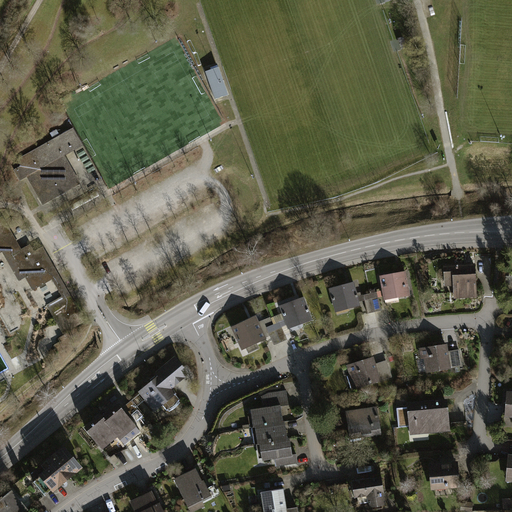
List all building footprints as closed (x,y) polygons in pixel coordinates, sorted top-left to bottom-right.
[(220,67),(206,72),(215,100),(229,96),(220,67)] [(230,133),(221,136),(228,152),(237,148),(230,133)] [(71,150),(63,136),(18,160),(22,166),(16,170),(20,178),(27,174),(64,154),(71,150)] [(220,138),(211,142),(219,156),(227,152),(220,138)] [(31,181),(68,161),(64,154),(27,174),(31,181)] [(80,183),(68,161),(31,181),(43,204),(80,183)] [(0,243),(14,235),(4,217),(0,219),(0,243)] [(23,251),(14,235),(0,243),(0,252),(3,251),(19,280),(24,277),(13,257),(23,251)] [(26,276),(33,289),(53,278),(45,264),(50,261),(43,250),(35,254),(30,247),(23,251),(13,257),(24,277),(26,276)] [(71,299),(50,261),(45,264),(53,278),(64,297),(67,301),(71,299)] [(477,300),(475,267),(443,269),(445,290),(453,289),(454,302),(477,300)] [(411,298),(407,274),(381,279),(383,293),(385,300),(385,303),(387,302),(387,305),(400,303),(400,300),(411,298)] [(358,299),(353,284),(328,292),(337,317),(362,309),(360,305),(358,299)] [(383,293),(371,296),(375,314),(382,312),(380,301),(385,300),(383,293)] [(365,304),(368,315),(375,314),(371,296),(358,299),(360,305),(365,304)] [(64,297),(49,306),(58,322),(64,318),(71,329),(85,321),(71,299),(67,301),(64,297)] [(313,323),(305,301),(280,310),(282,316),(288,332),(313,323)] [(282,316),(270,321),(281,345),(288,343),(284,334),(288,332),(282,316)] [(258,326),(256,321),(233,332),(244,356),(257,350),(255,346),(265,341),(258,326)] [(258,326),(265,341),(270,339),(274,348),(281,345),(270,321),(258,326)] [(448,354),(446,347),(417,353),(422,375),(464,367),(460,351),(448,354)] [(376,365),(374,360),(346,369),(353,391),(381,382),(376,365)] [(184,370),(176,361),(138,391),(160,419),(182,401),(172,389),(184,380),(179,374),(184,370)] [(388,361),(376,365),(381,382),(393,378),(388,361)] [(254,428),(284,423),(282,409),(290,408),(287,393),(262,397),(264,410),(252,412),(254,428)] [(451,426),(448,402),(407,406),(408,413),(400,413),(401,424),(409,423),(410,438),(451,434),(451,426)] [(135,423),(120,407),(106,421),(117,433),(120,436),(135,423)] [(380,435),(376,410),(345,415),(349,440),(380,435)] [(106,421),(102,417),(86,431),(101,447),(117,433),(106,421)] [(257,446),(287,441),(284,423),(254,428),(257,446)] [(287,441),(257,446),(260,464),(278,461),(279,468),(299,465),(298,457),(290,458),(287,441)] [(84,469),(65,447),(46,462),(51,468),(39,478),(53,495),(84,469)] [(461,491),(459,463),(428,465),(431,493),(461,491)] [(211,500),(196,471),(172,483),(187,511),(211,500)] [(387,507),(382,478),(350,483),(353,501),(367,499),(369,510),(387,507)] [(24,511),(27,510),(12,489),(0,497),(0,507),(1,508),(0,508),(0,511),(24,511)] [(287,511),(284,492),(259,496),(262,511),(299,511),(299,510),(287,511)] [(161,511),(152,494),(128,506),(131,511),(161,511)] [(345,511),(344,496),(333,498),(334,511),(345,511)] [(472,511),(473,501),(463,501),(462,511),(467,511),(472,511)] [(511,511),(511,502),(502,502),(503,511),(511,511)]
